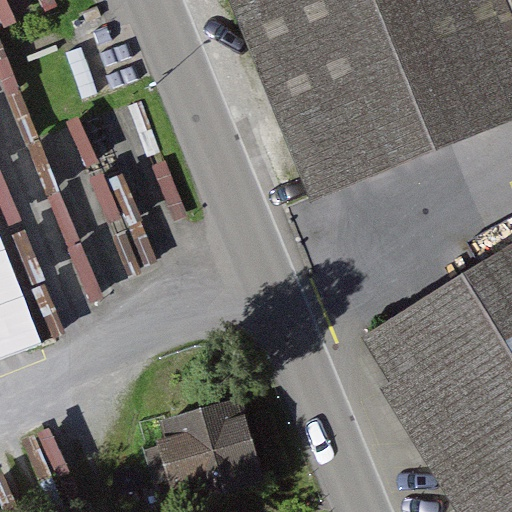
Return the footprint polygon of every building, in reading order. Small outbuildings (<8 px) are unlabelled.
[(511,32),(499,0),(215,0),(303,220),(511,125),(511,32)] [(511,0),(499,0),(511,32),(511,0)] [(511,511),(511,251),(354,352),(445,511),(511,511)] [(0,311),(0,363),(18,356),(0,311)] [(246,411),(170,433),(190,511),(224,511),(272,498),(246,411)]
